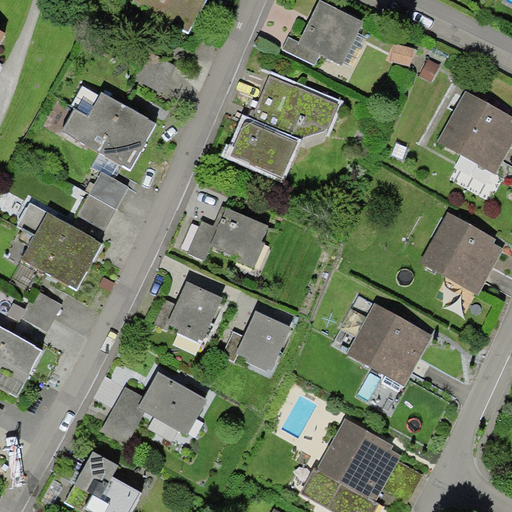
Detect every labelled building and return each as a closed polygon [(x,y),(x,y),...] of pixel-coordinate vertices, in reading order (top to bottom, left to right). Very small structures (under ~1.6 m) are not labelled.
[(132,0),(132,2),(188,34),(206,0),(132,0)] [(360,26),(315,4),(296,44),(288,40),(282,52),(304,63),(307,55),(339,70),(360,26)] [(412,55),(391,48),(386,65),(407,71),(412,55)] [(174,70),(150,56),(134,83),(158,97),(174,70)] [(332,112),(269,86),(250,133),(244,130),(232,158),(278,177),(291,147),(322,138),(332,112)] [(156,123),(101,92),(88,115),(74,107),(61,130),(130,169),(156,123)] [(511,144),(511,126),(461,98),(435,144),(494,177),(511,144)] [(128,191),(99,175),(76,220),(104,235),(128,191)] [(102,243),(30,203),(17,226),(35,235),(22,259),(77,289),(102,243)] [(215,231),(199,224),(185,254),(206,263),(211,253),(253,272),(270,234),(223,213),(215,231)] [(504,248),(445,215),(417,265),(476,297),(504,248)] [(171,307),(163,303),(152,325),(163,330),(164,327),(200,345),(222,301),(183,283),(171,307)] [(62,308),(35,293),(21,319),(49,333),(62,308)] [(427,335),(357,298),(339,331),(352,338),(344,353),(401,384),(427,335)] [(285,330),(251,314),(240,336),(232,332),(219,358),(233,365),(236,359),(265,372),(285,330)] [(0,393),(16,402),(42,353),(0,330),(0,393)] [(207,400),(158,372),(143,397),(138,407),(145,410),(187,434),(207,400)] [(143,397),(125,386),(100,431),(126,445),(145,410),(138,407),(143,397)] [(314,471),(310,469),(296,496),(327,511),(373,511),(378,504),(373,502),(380,487),(405,500),(419,474),(396,462),(400,454),(340,422),(314,471)] [(113,467),(87,453),(70,485),(73,487),(65,502),(83,511),(130,511),(139,496),(107,479),(113,467)]
